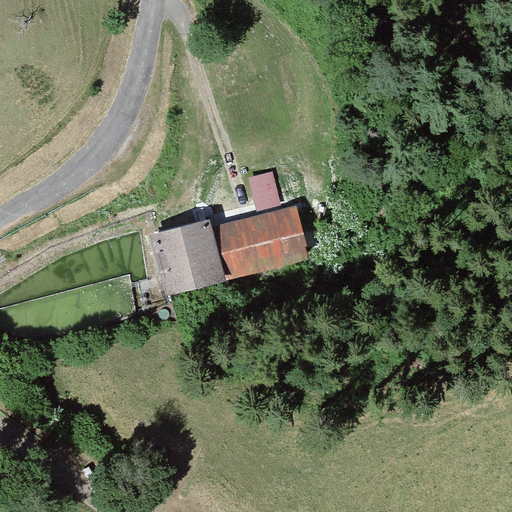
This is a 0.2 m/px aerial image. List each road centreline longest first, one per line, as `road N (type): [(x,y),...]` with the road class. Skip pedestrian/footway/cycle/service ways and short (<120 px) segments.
road 1 (unclassified): [(0,219),(74,172),(106,139),(138,76),(152,0)]
road 2 (unclassified): [(116,511),(0,431)]
